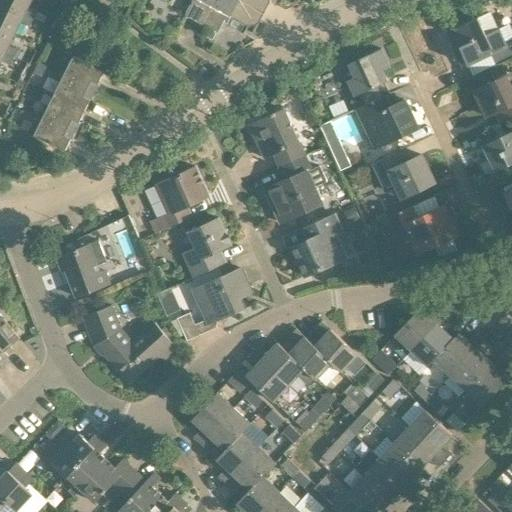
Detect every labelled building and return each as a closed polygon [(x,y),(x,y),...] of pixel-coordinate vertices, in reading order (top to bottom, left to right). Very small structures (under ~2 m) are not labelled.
[(0,0),(0,3),(33,20),(37,12),(28,8),(31,0),(0,0)] [(215,0),(193,0),(185,16),(201,25),(215,0)] [(265,13),(240,0),(215,0),(201,25),(218,34),(227,17),(248,28),(252,21),(258,25),(265,13)] [(240,0),(265,13),(271,2),(267,0),(240,0)] [(33,20),(0,3),(0,27),(15,35),(21,23),(29,27),(33,20)] [(45,16),(37,12),(33,20),(41,24),(45,16)] [(478,19),(448,34),(455,50),(460,48),(469,67),(492,57),(497,67),(511,59),(511,40),(505,44),(499,30),(486,36),(478,19)] [(15,35),(0,27),(0,51),(14,58),(17,51),(9,47),(15,35)] [(211,32),(207,39),(212,42),(216,35),(211,32)] [(14,58),(0,51),(0,64),(1,61),(10,66),(14,58)] [(24,54),(17,51),(14,58),(20,61),(24,54)] [(356,80),(349,83),(356,99),(389,84),(384,73),(390,70),(382,52),(350,67),(356,80)] [(63,76),(94,92),(104,71),(73,56),(63,76)] [(94,92),(63,76),(54,96),(85,111),(94,92)] [(511,86),(508,78),(475,93),(487,118),(497,114),(502,124),(511,118),(511,86)] [(85,111),(54,96),(44,115),(75,130),(85,111)] [(386,98),(357,111),(375,151),(419,131),(405,102),(391,109),(386,98)] [(280,169),(305,158),(284,112),(250,128),(265,161),(274,157),(280,169)] [(75,130),(44,115),(34,135),(65,151),(75,130)] [(320,126),(339,172),(351,167),(331,121),(320,126)] [(511,132),(481,147),(494,174),(511,165),(511,132)] [(406,151),(373,166),(385,191),(396,186),(403,200),(435,185),(422,158),(411,163),(406,151)] [(305,158),(280,169),(286,182),(265,191),(281,226),(323,206),(314,188),(328,182),(321,168),(312,172),(305,158)] [(157,219),(151,222),(157,234),(192,218),(187,207),(209,197),(196,168),(156,186),(156,185),(144,190),(157,219)] [(412,209),(388,220),(400,246),(411,241),(418,257),(459,238),(445,207),(417,220),(412,209)] [(360,219),(355,208),(344,213),(350,224),(360,219)] [(306,243),(292,249),(305,279),(339,264),(327,239),(342,232),(335,216),(301,231),(306,243)] [(196,249),(184,254),(194,278),(226,264),(220,251),(231,246),(219,220),(189,233),(196,249)] [(380,233),(376,224),(366,229),(370,238),(380,233)] [(99,241),(60,256),(75,297),(110,284),(105,271),(100,273),(98,266),(108,263),(99,241)] [(199,310),(205,321),(210,332),(217,328),(214,322),(245,308),(241,298),(252,293),(242,270),(202,288),(210,305),(199,310)] [(413,351),(451,310),(444,303),(431,317),(421,309),(396,336),(413,351)] [(111,306),(83,317),(94,346),(98,350),(99,349),(130,383),(160,356),(164,361),(178,348),(155,323),(132,343),(120,330),(111,306)] [(454,339),(445,331),(459,317),(451,310),(413,351),(429,366),(434,360),(454,339)] [(190,314),(177,320),(187,342),(200,336),(195,325),(190,314)] [(0,315),(0,347),(8,356),(8,355),(13,351),(10,347),(20,339),(0,315)] [(324,338),(316,348),(315,348),(332,363),(332,364),(343,374),(359,356),(323,323),(316,330),(324,338)] [(315,348),(316,348),(297,330),(290,337),(299,346),(290,355),(290,356),(305,369),(305,370),(316,380),(332,364),(332,363),(315,348)] [(451,376),(484,341),(477,334),(469,343),(459,334),(454,339),(434,360),(451,376)] [(467,391),(492,364),(483,356),(491,347),(484,341),(451,376),(467,391)] [(290,356),(290,355),(278,344),(270,353),(261,345),(254,352),(290,386),(305,370),(305,369),(290,356)] [(290,386),(254,352),(248,359),(257,368),(248,378),(274,403),(290,386)] [(492,364),(467,391),(483,407),(511,376),(511,366),(509,364),(501,373),(492,364)] [(362,392),(369,399),(386,381),(378,374),(362,392)] [(245,398),(252,390),(236,375),(229,383),(245,398)] [(394,381),(385,391),(393,398),(402,388),(394,381)] [(427,402),(434,395),(422,384),(416,392),(427,402)] [(369,399),(362,392),(355,385),(347,394),(351,397),(343,405),(354,415),(369,399)] [(252,390),(245,398),(258,410),(265,402),(252,390)] [(315,409),(322,416),(337,400),(330,393),(315,409)] [(202,445),(235,409),(219,394),(194,421),(203,430),(195,438),(202,445)] [(434,395),(427,402),(438,413),(445,406),(434,395)] [(364,415),(372,422),(384,408),(376,401),(364,415)] [(235,409),(202,445),(209,452),(217,443),(226,451),(243,433),(244,433),(252,425),(235,409)] [(322,416),(315,409),(299,426),(307,433),(322,416)] [(278,429),(285,421),(274,411),(267,419),(278,429)] [(410,428),(446,461),(453,454),(444,446),(453,436),(426,411),(410,428)] [(349,431),(357,438),(372,422),(364,415),(349,431)] [(453,415),(447,422),(458,433),(465,426),(453,415)] [(57,420),(50,428),(55,433),(61,433),(66,428),(57,420)] [(285,421),(278,429),(294,444),(302,437),(285,421)] [(396,443),(423,468),(431,459),(440,468),(446,461),(410,428),(396,443)] [(335,447),(342,454),(357,438),(349,431),(335,447)] [(226,451),(218,460),(227,468),(219,477),(226,483),(259,448),(244,433),(243,433),(226,451)] [(66,477),(102,440),(95,434),(88,442),(80,434),(70,445),(62,437),(44,456),(66,477)] [(102,440),(66,477),(67,478),(68,477),(75,484),(68,491),(74,497),(81,489),(107,461),(100,454),(108,446),(102,440)] [(381,459),(417,493),(423,486),(414,477),(423,468),(396,443),(381,459)] [(342,454),(335,447),(320,463),(328,470),(342,454)] [(259,448),(226,483),(233,490),(241,482),(250,490),(263,477),(264,477),(276,464),(259,448)] [(357,467),(366,475),(392,500),(401,491),(410,500),(417,493),(381,459),(372,451),(357,467)] [(107,461),(81,489),(95,503),(112,485),(120,493),(138,474),(123,460),(115,468),(107,461)] [(293,478),(300,470),(289,460),(282,467),(293,478)] [(0,495),(17,511),(33,494),(26,488),(34,480),(16,463),(9,472),(8,471),(0,479),(0,495)] [(300,470),(293,478),(305,489),(312,482),(300,470)] [(138,474),(120,493),(128,501),(120,510),(121,511),(144,511),(160,495),(153,488),(161,479),(154,473),(146,481),(138,474)] [(372,511),(386,511),(384,509),(392,500),(366,475),(351,491),(372,511)] [(250,490),(238,503),(247,511),(261,511),(280,492),(264,477),(263,477),(250,490)] [(323,497),(333,485),(325,478),(315,489),(323,497)] [(372,511),(351,491),(335,508),(339,511),(372,511)] [(280,492),(261,511),(291,511),(296,507),(280,492)] [(160,495),(144,511),(169,511),(182,499),(176,493),(168,502),(160,495)] [(499,511),(506,504),(494,493),(488,500),(499,511)] [(18,511),(17,511),(0,495),(0,511),(18,511)] [(169,511),(181,511),(188,505),(182,499),(169,511)] [(475,511),(490,511),(478,501),(472,508),(475,511)]
